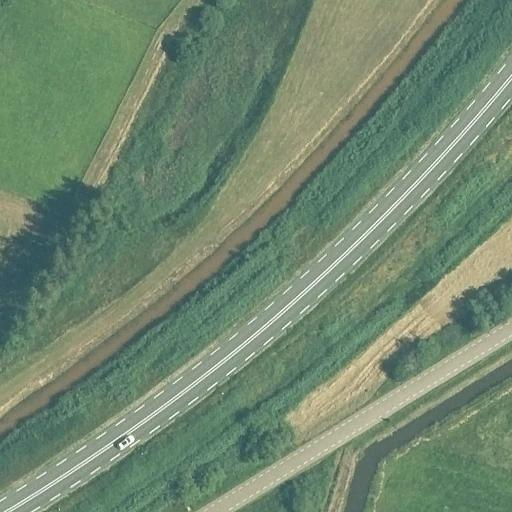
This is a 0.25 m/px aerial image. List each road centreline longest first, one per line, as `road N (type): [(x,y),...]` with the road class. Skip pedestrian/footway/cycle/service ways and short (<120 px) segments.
road 1 (primary): [(7,511),(201,379),(325,274),(511,74)]
road 2 (unclassified): [(214,511),(511,327)]
